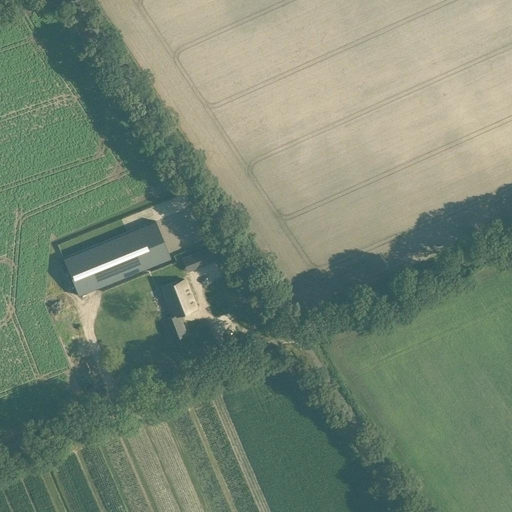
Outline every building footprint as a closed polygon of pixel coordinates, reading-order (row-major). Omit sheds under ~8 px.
[(85,227),(99,221),(94,209),(80,215),(85,227)] [(156,221),(63,258),(78,295),(171,258),(156,221)] [(211,247),(197,253),(202,267),(216,261),(211,247)] [(173,315),(162,319),(170,339),(186,333),(179,313),(195,306),(184,278),(163,286),(168,297),(166,298),(173,315)] [(82,314),(116,302),(110,286),(76,298),(82,314)] [(121,339),(128,356),(144,350),(140,341),(137,332),(133,334),(124,311),(90,324),(95,338),(99,348),(121,339)]
